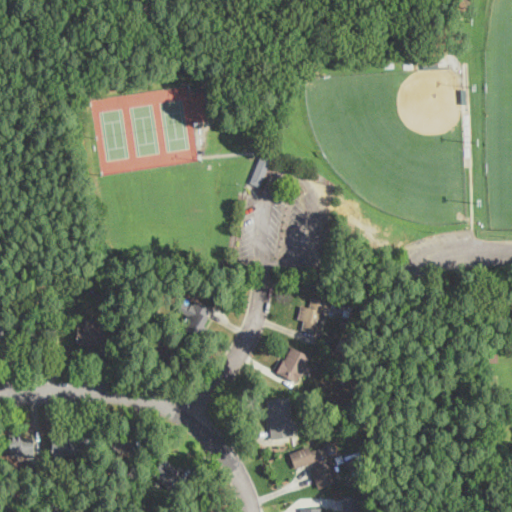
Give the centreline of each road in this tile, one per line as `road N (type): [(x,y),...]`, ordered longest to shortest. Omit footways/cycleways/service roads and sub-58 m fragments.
road 1 (residential): [(250,511),(242,475),(190,416),(118,396),(0,396)]
road 2 (residential): [(190,416),(247,346),(263,287)]
